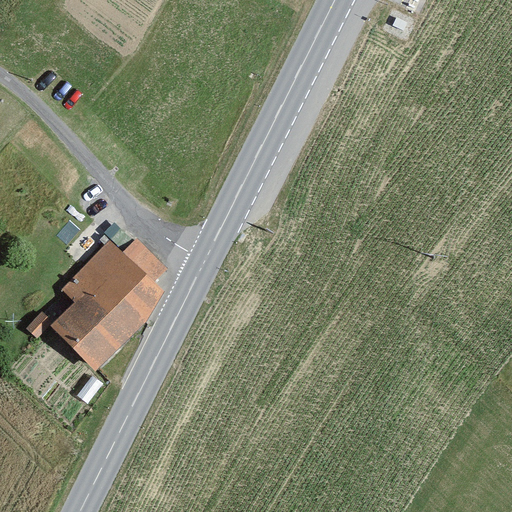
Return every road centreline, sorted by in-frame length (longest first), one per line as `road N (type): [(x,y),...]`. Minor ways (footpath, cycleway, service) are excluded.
road 1 (secondary): [(337,0),(208,257)]
road 2 (secondary): [(208,257),(80,511)]
road 3 (unclassified): [(208,257),(143,217),(0,77)]
